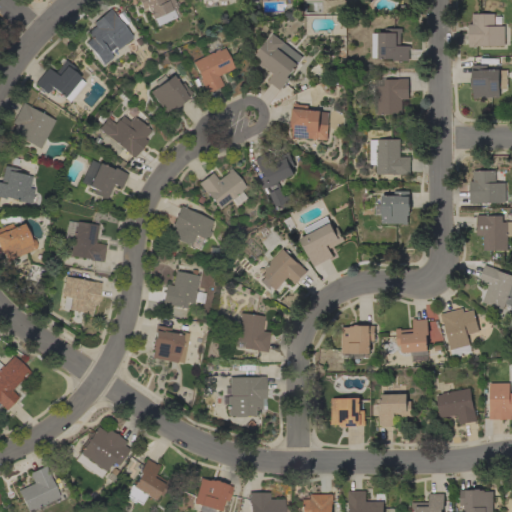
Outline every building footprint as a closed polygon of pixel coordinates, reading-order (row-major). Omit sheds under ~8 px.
[(156,25),(153,17),(150,18),(145,7),(141,9),(137,0),(172,0),(176,7),(172,8),(175,16),(156,25)] [(107,51),(111,56),(102,64),(84,42),(90,37),(86,32),(94,25),(92,22),(109,8),(115,15),(114,15),(131,37),(116,49),(113,46),(107,51)] [(508,27),(508,45),(504,45),(504,46),(477,46),(477,47),(469,47),(468,24),(472,24),(472,14),(494,14),(501,14),(501,26),(504,26),(504,27),(508,27)] [(371,57),(371,33),(378,33),(385,33),(385,29),(402,29),(402,33),(400,33),(400,46),(410,46),(410,50),(408,50),(408,61),(393,61),(393,59),(377,59),(377,57),(371,57)] [(302,57),(296,64),(297,65),(287,77),(289,78),(280,90),(271,83),(270,85),(267,82),(273,74),(263,67),(262,68),(259,65),(262,61),(255,55),(272,34),(302,57)] [(218,50),(222,47),(232,67),(217,75),(221,84),(205,93),(199,79),(200,79),(191,62),(217,48),(218,50)] [(62,97),(50,87),(45,93),(33,83),(46,67),(53,73),(64,59),(76,69),(73,73),(78,77),(62,97)] [(477,98),(477,99),(473,99),(473,90),(472,90),(472,85),(470,85),(470,78),(471,78),(471,65),(486,65),(486,70),(507,70),(507,88),(499,88),(499,98),(477,98)] [(171,74),(178,85),(182,82),(188,90),(189,90),(191,93),(186,97),(179,102),(180,103),(175,106),(174,106),(171,108),(170,107),(163,112),(160,109),(161,108),(148,91),(171,74)] [(377,86),(384,86),(384,80),(398,80),(398,79),(408,78),(408,99),(401,99),(402,114),(377,115),(377,86)] [(37,148),(10,133),(15,124),(11,122),(21,102),(29,106),(29,107),(53,120),(44,137),(43,137),(37,148)] [(327,112),(326,125),(328,125),(326,140),(316,139),(316,140),(313,140),(313,139),(297,137),(297,138),(292,138),(292,129),(291,129),(291,126),(290,126),(291,117),(292,117),(293,103),(298,103),(298,105),(307,105),(308,106),(307,110),(320,111),(327,112)] [(96,128),(106,117),(113,123),(117,119),(118,120),(122,115),(128,121),(132,116),(149,130),(145,135),(141,132),(138,136),(144,142),(132,157),(96,128)] [(370,140),(377,140),(377,139),(399,139),(399,157),(410,157),(410,175),(396,175),(396,174),(376,174),(376,160),(370,160),(370,140)] [(277,183),(284,197),(292,193),(296,203),(278,212),(266,187),(262,189),(258,179),(265,176),(263,172),(262,172),(255,159),(268,152),(274,164),(282,160),(280,156),(288,152),(295,166),(291,168),(294,175),(277,183)] [(78,181),(89,159),(97,163),(97,162),(112,169),(112,167),(126,174),(120,187),(112,184),(105,199),(91,193),(93,189),(86,186),(87,185),(78,181)] [(0,177),(3,165),(18,169),(18,172),(31,175),(28,187),(32,188),(29,203),(3,197),(3,198),(0,197),(0,177)] [(243,196),(232,205),(229,200),(218,209),(207,194),(206,195),(197,182),(211,172),(216,179),(227,171),(226,170),(230,167),(244,187),(240,190),(241,191),(240,192),(243,196)] [(469,181),(473,181),(473,171),(495,171),(495,183),(505,183),(505,203),(477,203),(477,204),(469,204),(469,181)] [(374,215),(374,196),(381,196),(394,196),(394,191),(409,191),(409,198),(409,204),(410,204),(410,211),(409,211),(409,215),(407,215),(407,224),(402,224),(381,224),(381,215),(374,215)] [(201,238),(196,249),(169,236),(173,227),(170,225),(179,205),(187,208),(187,209),(212,221),(203,239),(201,238)] [(511,221),(511,236),(507,236),(507,250),(483,251),(483,235),(476,235),(476,215),(489,215),(489,216),(507,216),(507,221),(511,221)] [(299,239),(307,235),(304,228),(326,216),(333,229),(337,227),(344,241),(328,249),(332,257),(314,267),(299,239)] [(62,237),(65,220),(75,222),(75,221),(97,225),(94,242),(104,244),(101,261),(68,255),(71,239),(62,237)] [(9,259),(10,259),(6,261),(2,252),(0,252),(0,226),(10,222),(12,227),(22,223),(28,238),(30,238),(33,239),(35,244),(34,248),(9,259)] [(282,249),(296,262),(297,262),(307,272),(294,284),(287,277),(278,287),(281,290),(278,293),(259,275),(263,271),(262,269),(282,249)] [(511,306),(505,304),(503,310),(482,302),(488,285),(478,282),(484,265),(498,270),(498,271),(511,275),(511,306)] [(202,292),(200,302),(193,300),(192,303),(185,301),(184,307),(171,305),(160,303),(164,283),(171,285),(174,270),(198,275),(195,290),(202,292)] [(64,276),(91,281),(92,280),(100,282),(95,304),(92,304),(90,314),(68,309),(61,307),(63,296),(60,295),(64,276)] [(470,352),(451,357),(449,350),(450,350),(443,322),(442,322),(440,314),(462,308),(463,312),(473,310),(479,332),(467,335),(469,344),(468,345),(470,352)] [(231,346),(232,340),(235,340),(239,312),(262,315),(262,319),(262,320),(261,330),(268,331),(265,351),(241,348),(231,346)] [(427,360),(410,362),(409,352),(401,353),(401,346),(397,346),(395,329),(400,328),(400,330),(413,329),(412,319),(416,318),(416,320),(427,319),(428,334),(426,335),(427,351),(426,351),(427,360)] [(179,331),(186,332),(180,363),(154,358),(154,359),(150,358),(152,349),(150,349),(151,345),(149,344),(151,337),(152,337),(155,325),(169,328),(168,332),(178,334),(179,331)] [(341,353),(341,332),(341,327),(349,327),(349,326),(354,326),(354,325),(360,325),(360,326),(374,326),(374,341),(370,341),(370,353),(341,353)] [(0,363),(2,365),(12,355),(28,370),(10,390),(17,396),(4,409),(0,405),(0,363)] [(220,403),(220,396),(226,396),(226,395),(228,395),(228,394),(224,394),(224,387),(228,387),(227,376),(256,376),(256,375),(263,375),(264,398),(260,398),(260,409),(253,409),(253,415),(245,415),(243,416),(233,416),(232,415),(226,415),(226,403),(220,403)] [(489,383),(509,383),(509,393),(511,393),(511,416),(511,419),(489,419),(488,412),(489,412),(489,383)] [(470,388),(473,408),(474,407),(476,421),(459,424),(457,415),(444,417),(445,419),(440,420),(436,396),(441,395),(441,393),(470,388)] [(406,393),(406,401),(411,401),(411,417),(394,417),(394,426),(379,426),(378,411),(381,411),(380,394),(406,393)] [(331,398),(359,398),(359,410),(364,410),(364,421),(365,421),(365,426),(352,426),(341,427),(341,426),(339,426),(339,425),(330,425),(330,420),(331,420),(331,398)] [(103,470),(98,477),(72,459),(96,425),(104,431),(106,428),(125,441),(122,445),(128,448),(116,465),(111,461),(104,471),(103,470)] [(138,503),(132,499),(131,502),(128,500),(130,497),(124,494),(128,488),(126,487),(129,483),(131,484),(138,473),(136,472),(145,458),(154,464),(155,463),(158,465),(153,473),(168,482),(160,495),(156,493),(152,499),(144,494),(138,503)] [(44,464),(50,478),(49,479),(58,496),(31,509),(31,507),(25,510),(16,490),(32,482),(28,472),(44,464)] [(211,511),(201,511),(196,510),(198,504),(191,502),(198,482),(197,482),(198,477),(207,480),(207,479),(211,480),(211,479),(216,480),(215,481),(231,486),(226,501),(222,499),(218,511),(212,509),(211,511)] [(464,511),(464,506),(459,506),(459,490),(474,490),(474,489),(480,489),(480,490),(484,490),(484,491),(493,491),(493,496),(492,496),(492,511),(464,511)] [(383,501),(383,511),(348,511),(348,503),(348,491),(365,491),(365,501),(383,501)] [(248,511),(248,501),(247,501),(247,492),(267,492),(267,498),(282,498),(282,511),(248,511)] [(332,494),(332,504),(331,504),(331,511),(299,511),(299,498),(310,498),(310,494),(332,494)] [(428,502),(428,494),(443,494),(443,509),(441,509),(441,511),(411,511),(411,502),(428,502)]
